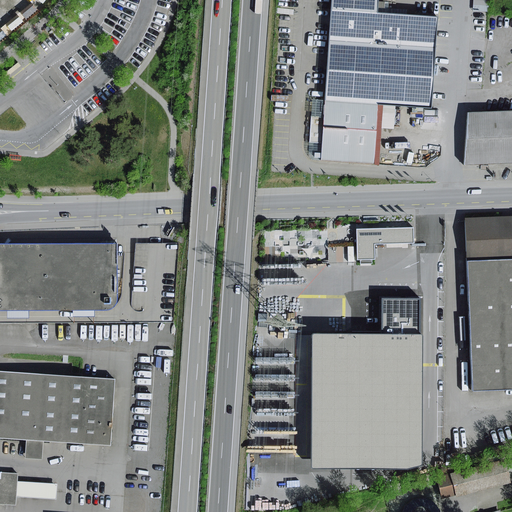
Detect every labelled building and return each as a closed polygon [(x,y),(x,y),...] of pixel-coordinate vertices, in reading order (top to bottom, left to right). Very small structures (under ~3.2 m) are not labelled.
[(331,0),(325,101),(378,104),(432,108),(437,18),(376,14),(377,0),(331,0)] [(488,0),(473,0),(473,10),(488,11),(488,0)] [(312,100),(311,117),(324,117),(325,101),(312,100)] [(378,104),(325,101),(324,117),(311,117),(310,143),(323,144),(322,160),(375,164),(378,104)] [(511,163),(511,112),(468,114),(464,165),(511,163)] [(511,215),(465,218),(467,261),(511,259),(511,215)] [(417,243),(416,227),(357,229),(357,260),(372,260),(371,244),(417,243)] [(327,263),(327,230),(273,231),(274,264),(327,263)] [(42,245),(0,244),(0,310),(42,311),(42,245)] [(117,245),(42,245),(42,311),(109,310),(112,310),(118,304),(117,245)] [(511,259),(467,261),(472,391),(511,389),(511,259)] [(312,335),(311,469),(407,469),(422,465),(422,335),(420,335),(420,300),(382,300),(382,335),(312,335)] [(312,333),(312,318),(291,318),(291,333),(312,333)] [(0,438),(27,439),(44,441),(111,446),(114,380),(0,373),(0,438)] [(44,441),(27,439),(25,458),(42,460),(44,441)] [(511,483),(505,460),(437,477),(443,500),(511,483)] [(18,474),(1,473),(1,479),(0,478),(0,504),(16,505),(17,497),(18,482),(18,474)] [(58,484),(18,482),(17,497),(57,499),(58,484)] [(288,510),(288,495),(262,495),(262,489),(247,490),(247,510),(288,510)]
